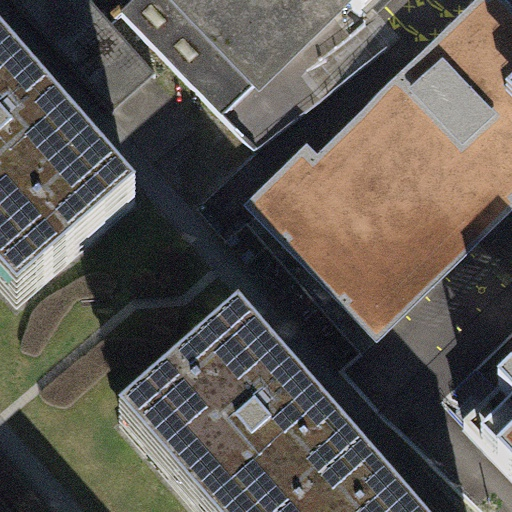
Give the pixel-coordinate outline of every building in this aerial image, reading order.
[(11,0),(110,111),(152,74),(86,0),(11,0)] [(127,0),(119,10),(217,114),(338,0),(358,0),(363,7),(369,0),(127,0)] [(309,164),(256,215),(377,339),(432,287),(431,286),(511,207),(511,7),(505,0),(496,0),(459,36),(461,38),(319,174),(309,164)] [(134,202),(0,45),(0,285),(15,303),(134,202)] [(511,324),(511,323),(511,231),(466,284),(511,324)] [(218,511),(402,511),(329,430),(232,323),(130,415),(218,511)] [(511,386),(465,433),(511,480),(511,386)]
